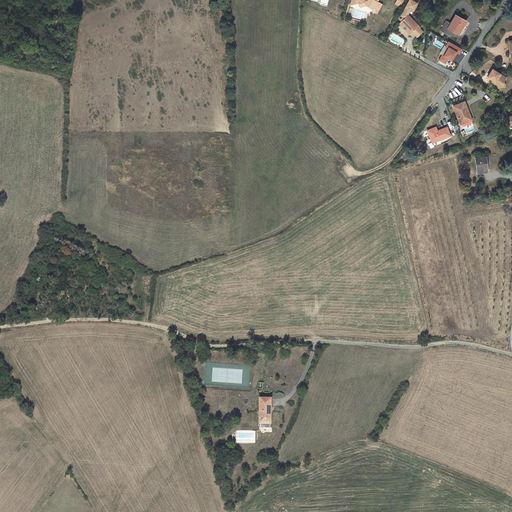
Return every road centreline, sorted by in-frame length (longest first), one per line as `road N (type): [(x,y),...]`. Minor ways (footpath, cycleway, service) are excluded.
road 1 (track): [(315,340),(215,346),(107,319),(0,327)]
road 2 (unclassified): [(511,354),(463,343),(315,340)]
